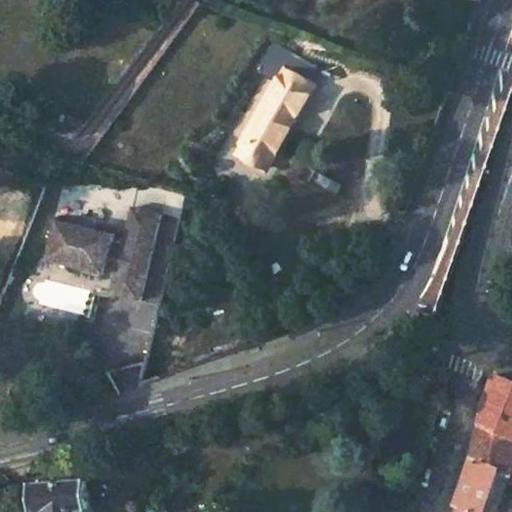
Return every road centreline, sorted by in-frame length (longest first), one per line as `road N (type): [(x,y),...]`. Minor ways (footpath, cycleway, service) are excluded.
road 1 (tertiary): [(502,0),(403,303),(278,374),(0,447)]
road 2 (unknown): [(189,0),(83,137),(66,141),(0,115)]
road 3 (tertiary): [(488,344),(476,286),(511,167)]
road 4 (residential): [(427,511),(488,344)]
